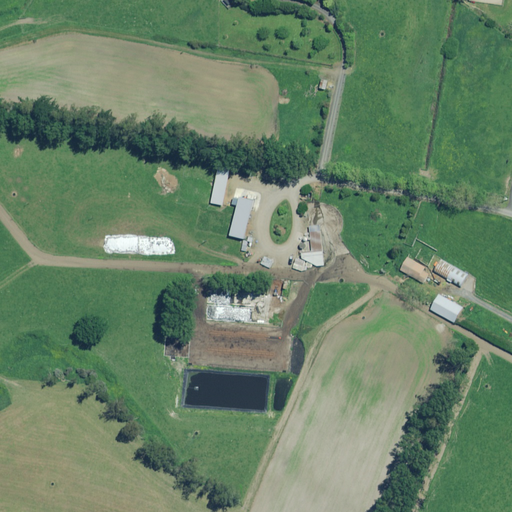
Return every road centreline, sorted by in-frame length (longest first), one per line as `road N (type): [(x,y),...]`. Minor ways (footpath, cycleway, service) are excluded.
road 1 (track): [(511,350),(387,278),(42,257),(0,203)]
road 2 (track): [(491,338),(418,511)]
